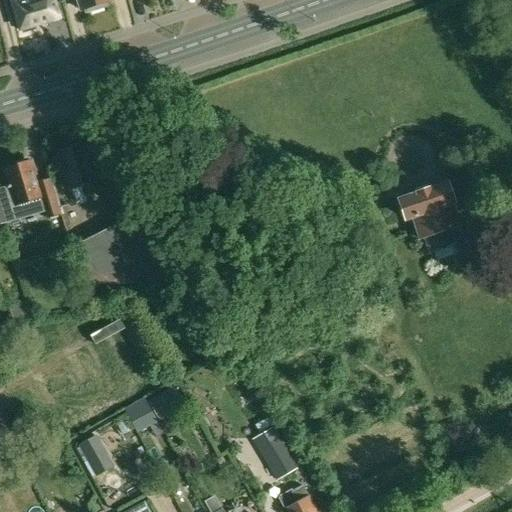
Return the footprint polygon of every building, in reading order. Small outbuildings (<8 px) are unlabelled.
[(11,0),(12,0),(11,0),(20,30),(23,29),(24,34),(36,31),(35,26),(58,18),(52,0),(11,0)] [(77,0),(81,12),(85,11),(86,14),(108,7),(107,4),(110,3),(109,0),(77,0)] [(60,155),(70,189),(82,185),(85,196),(98,192),(88,158),(84,159),(81,148),(75,150),(74,147),(61,151),(62,154),(60,155)] [(10,187),(0,189),(0,200),(2,209),(40,197),(47,219),(61,215),(50,180),(36,185),(30,164),(19,167),(18,164),(6,168),(7,171),(6,171),(10,187)] [(429,254),(442,250),(459,244),(454,229),(460,227),(453,206),(455,205),(448,184),(423,193),(398,201),(405,222),(412,220),(419,240),(424,239),(429,254)] [(92,244),(71,247),(81,286),(155,284),(156,286),(186,277),(143,203),(116,218),(126,235),(97,252),(92,244)] [(87,232),(103,226),(99,212),(82,217),(87,232)] [(511,217),(497,223),(511,265),(511,217)] [(9,307),(13,320),(30,315),(26,302),(9,307)] [(174,387),(158,396),(170,416),(186,407),(174,387)] [(144,399),(136,403),(150,426),(157,422),(144,399)] [(273,429),(255,440),(279,481),(298,470),(273,429)] [(96,476),(113,466),(96,436),(79,445),(96,476)] [(35,459),(26,465),(34,478),(43,473),(35,459)] [(300,502),(286,509),(287,511),(316,511),(303,488),(295,492),(300,502)] [(214,498),(204,503),(208,511),(216,511),(221,510),(214,498)]
